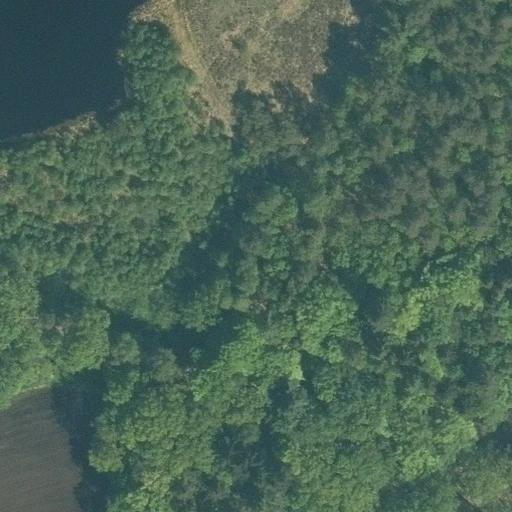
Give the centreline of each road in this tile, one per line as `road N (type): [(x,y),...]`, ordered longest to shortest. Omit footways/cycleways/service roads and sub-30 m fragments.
road 1 (track): [(0,308),(93,336),(422,467)]
road 2 (tertiary): [(349,511),(511,415)]
